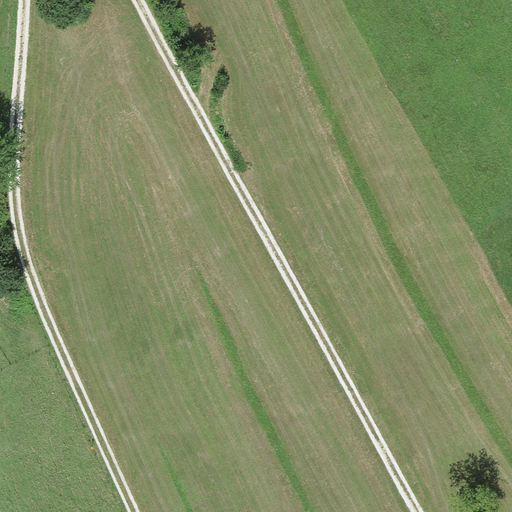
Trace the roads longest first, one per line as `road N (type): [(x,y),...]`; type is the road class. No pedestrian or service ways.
road 1 (track): [(416,511),(136,0)]
road 2 (track): [(23,0),(11,177),(18,249),(131,511)]
